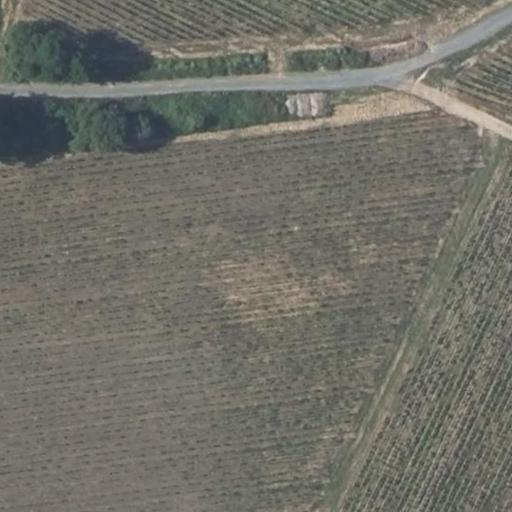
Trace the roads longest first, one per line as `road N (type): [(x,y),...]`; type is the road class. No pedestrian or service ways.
road 1 (track): [(0,94),(378,75),(462,45),(511,15)]
road 2 (track): [(495,132),(324,511)]
road 3 (track): [(511,140),(378,75)]
